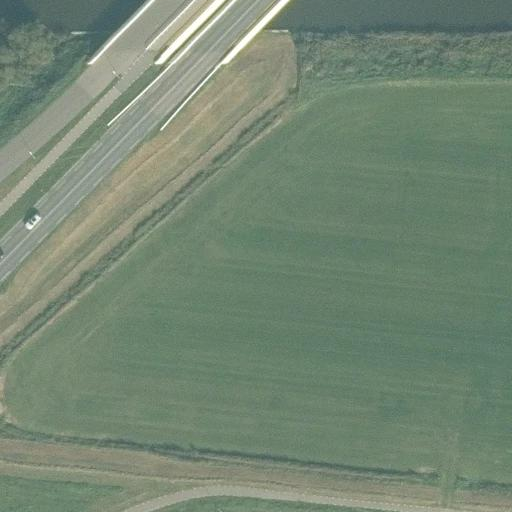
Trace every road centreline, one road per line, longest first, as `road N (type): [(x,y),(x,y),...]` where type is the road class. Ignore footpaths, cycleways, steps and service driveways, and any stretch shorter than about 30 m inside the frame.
road 1 (primary): [(259,0),(0,264)]
road 2 (unclassified): [(175,0),(0,168)]
